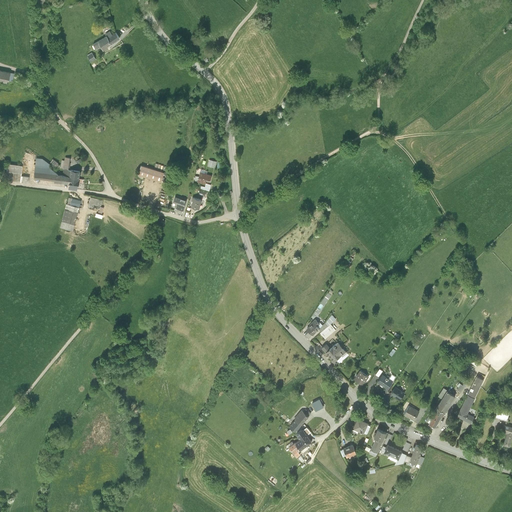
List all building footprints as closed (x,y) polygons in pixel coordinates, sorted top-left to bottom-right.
[(109,35),(93,44),(96,49),(101,45),(103,50),(108,46),(107,45),(120,37),(116,32),(110,36),(109,35)] [(97,59),(93,53),(87,56),(91,63),(97,59)] [(10,72),(0,70),(0,79),(8,81),(8,80),(10,72)] [(31,179),(67,185),(66,183),(68,170),(70,158),(65,157),(64,161),(62,161),(60,169),(63,170),(62,176),(58,175),(50,169),(49,166),(49,165),(41,159),(35,158),(31,179)] [(53,159),(49,165),(49,166),(57,170),(60,166),(53,159)] [(216,168),(217,161),(210,159),(208,166),(216,168)] [(4,181),(28,185),(29,178),(20,177),(22,167),(6,165),(4,181)] [(164,172),(141,165),(138,176),(161,183),(164,172)] [(78,184),(80,172),(68,170),(66,183),(78,184)] [(213,175),(200,172),(198,183),(211,186),(213,175)] [(190,206),(199,210),(202,200),(193,197),(190,206)] [(60,228),(72,232),(79,202),(68,198),(64,210),(60,228)] [(103,201),(89,198),(88,207),(93,209),(94,205),(100,207),(98,213),(101,214),(103,208),(101,207),(103,201)] [(178,204),(175,211),(183,214),(187,201),(176,198),(174,203),(178,204)] [(325,305),(332,294),(327,291),(321,302),(325,305)] [(315,332),(323,326),(320,323),(322,322),(322,321),(318,317),(315,320),(316,321),(310,326),(315,332)] [(328,321),(326,323),(323,326),(325,329),(323,331),(328,336),(338,328),(330,319),(328,321)] [(349,349),(341,340),(334,346),(330,342),(325,346),(337,360),(349,349)] [(480,364),(482,360),(473,354),(470,357),(480,364)] [(372,375),(363,369),(357,377),(366,383),(372,375)] [(387,384),(390,386),(395,379),(386,372),(378,383),(384,387),(387,384)] [(479,374),(470,392),(477,395),(486,377),(479,374)] [(468,379),(465,382),(468,384),(474,377),(472,376),(471,378),(470,377),(468,380),(468,379)] [(371,382),(367,387),(377,394),(381,389),(371,382)] [(399,384),(394,391),(403,397),(408,390),(399,384)] [(451,388),(441,404),(449,409),(458,393),(451,388)] [(473,420),(473,419),(475,415),(476,414),(469,410),(477,395),(470,392),(460,413),(473,420)] [(314,405),(316,409),(323,405),(320,399),(317,400),(316,397),(311,400),(314,405)] [(422,408),(412,403),(409,407),(407,411),(417,417),(422,408)] [(425,403),(422,408),(417,417),(417,418),(421,421),(430,405),(425,403)] [(441,404),(438,409),(445,413),(449,409),(441,404)] [(511,410),(511,409),(500,405),(496,414),(510,418),(511,410)] [(301,411),(308,417),(310,415),(303,409),(301,411)] [(438,424),(445,413),(438,409),(436,411),(434,409),(429,418),(433,420),(432,421),(438,424)] [(291,417),(295,420),(301,425),(308,417),(301,411),(298,415),(296,414),(295,416),(293,415),(291,417)] [(367,423),(357,418),(352,428),(363,433),(367,423)] [(295,432),(301,425),(295,420),(289,427),(295,432)] [(511,423),(506,422),(503,428),(509,430),(505,443),(511,444),(511,442),(511,423)] [(386,432),(377,428),(373,436),(375,437),(382,440),(386,432)] [(296,434),(300,439),(301,438),(306,435),(304,432),(302,429),(301,430),(296,434)] [(306,435),(301,438),(306,446),(311,442),(306,435)] [(379,447),(382,440),(375,437),(370,448),(376,451),(378,447),(379,447)] [(300,439),(296,442),(300,450),(306,446),(301,438),(300,439)] [(298,451),(300,450),(296,442),(289,447),(296,457),(300,454),(298,451)] [(401,450),(388,444),(386,447),(384,451),(398,457),(400,452),(401,450)] [(414,449),(411,456),(409,460),(417,463),(420,455),(422,450),(420,450),(422,446),(416,444),(415,446),(413,446),(412,448),(414,449)] [(357,454),(353,445),(341,450),(343,456),(347,455),(347,457),(357,454)] [(406,454),(400,452),(398,457),(394,464),(403,463),(403,462),(406,454)] [(417,463),(409,460),(411,456),(406,454),(403,462),(416,466),(417,463)]
